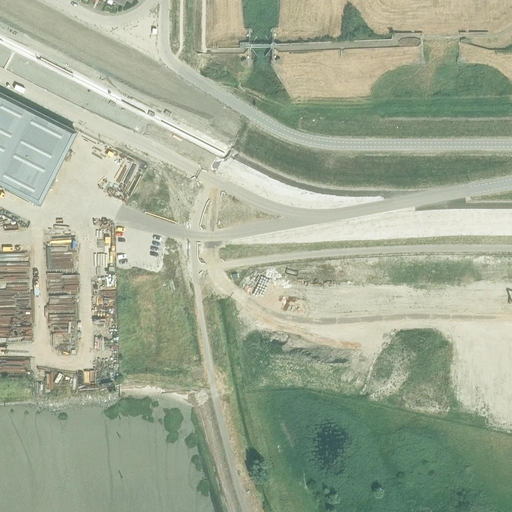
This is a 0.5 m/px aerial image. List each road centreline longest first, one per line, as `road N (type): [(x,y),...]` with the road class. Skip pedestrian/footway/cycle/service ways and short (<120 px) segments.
road 1 (unclassified): [(511,338),(433,313),(266,310),(195,269)]
road 2 (unclassified): [(195,269),(206,369),(247,511)]
road 3 (tertiary): [(214,178),(0,70)]
road 4 (unclassified): [(290,135),(343,145),(511,145)]
road 5 (tertiary): [(304,214),(350,213),(511,182)]
road 6 (residential): [(133,39),(290,135)]
